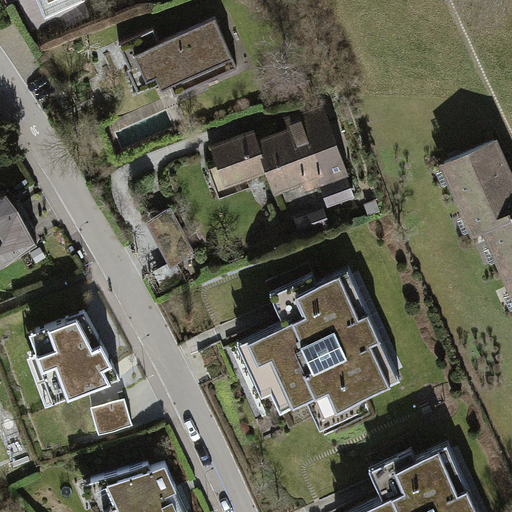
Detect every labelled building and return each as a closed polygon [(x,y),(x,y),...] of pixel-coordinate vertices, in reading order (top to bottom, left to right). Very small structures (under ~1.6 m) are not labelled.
[(49,0),(55,12),(79,0),(49,0)] [(237,66),(215,15),(158,40),(153,27),(119,42),(140,88),(149,84),(158,80),(161,87),(199,70),(204,81),(237,66)] [(247,131),(210,144),(223,182),(266,167),(275,190),(301,181),(303,187),(319,182),(327,205),(355,195),(325,110),(288,122),(290,128),(250,141),(247,131)] [(472,234),(480,231),(511,216),(511,164),(499,136),(440,163),(472,234)] [(37,241),(2,186),(0,186),(0,261),(11,257),(37,241)] [(169,206),(150,216),(175,262),(195,251),(169,206)] [(324,206),(294,218),(300,234),(330,223),(324,206)] [(511,216),(480,231),(511,297),(511,216)] [(349,264),(282,295),(290,314),(246,334),(280,408),(314,392),(324,413),(401,378),(349,264)] [(50,396),(116,372),(80,303),(61,310),(62,313),(31,326),(38,345),(32,347),(50,396)] [(100,432),(135,423),(129,395),(93,404),(100,432)] [(481,511),(449,441),(381,471),(390,490),(345,510),(346,511),(481,511)] [(149,463),(90,480),(104,511),(186,511),(165,464),(150,467),(149,463)]
